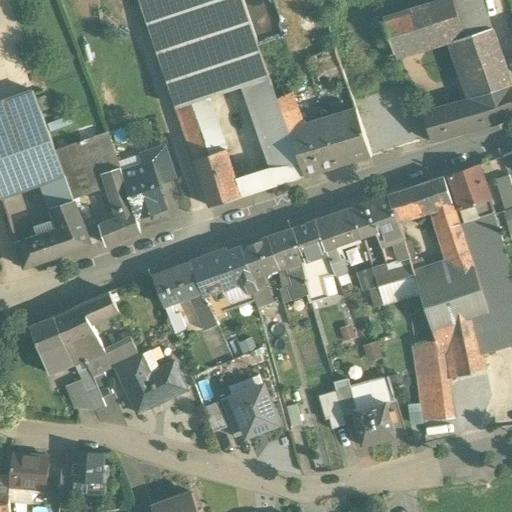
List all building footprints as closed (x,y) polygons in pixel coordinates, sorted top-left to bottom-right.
[(209,98),(218,95),(233,90),(251,84),(269,78),(268,76),(242,0),(141,0),(178,108),(209,98)] [(453,0),(448,0),(384,21),(395,54),(451,36),(464,32),(453,0)] [(481,0),(453,0),(464,32),(451,36),(453,41),(491,29),(481,0)] [(491,29),(453,41),(471,99),(510,87),(491,29)] [(321,85),(345,79),(337,49),(313,55),(321,85)] [(306,126),(304,122),(302,123),(292,93),(305,88),(296,64),(282,70),(282,71),(268,76),(269,78),(279,106),(280,106),(286,121),(306,177),(322,172),(306,126)] [(269,78),(251,84),(265,128),(286,121),(280,106),(279,106),(269,78)] [(471,99),(424,114),(431,141),(495,123),(511,115),(511,92),(510,87),(471,99)] [(55,150),(32,92),(0,101),(0,193),(0,194),(42,180),(52,208),(76,202),(75,198),(66,176),(65,177),(55,150)] [(209,98),(178,108),(187,138),(218,128),(209,98)] [(355,110),(321,121),(336,167),(336,168),(371,157),(355,110)] [(286,121),(265,128),(279,168),(262,174),(267,189),(306,177),(286,121)] [(321,121),(306,126),(322,172),(336,167),(321,121)] [(95,137),(91,125),(76,130),(80,142),(55,150),(65,177),(66,176),(75,198),(108,188),(111,197),(127,191),(121,173),(120,169),(107,133),(95,137)] [(218,128),(187,138),(199,175),(230,164),(218,128)] [(165,145),(139,154),(143,166),(149,164),(157,186),(176,179),(165,145)] [(157,186),(149,164),(143,166),(121,173),(127,191),(136,219),(165,209),(157,186)] [(230,164),(199,175),(210,208),(267,189),(262,174),(236,182),(230,164)] [(478,166),(449,176),(464,224),(495,215),(478,166)] [(444,177),(389,195),(390,198),(397,220),(432,208),(452,202),(444,177)] [(127,191),(111,197),(118,220),(100,228),(105,246),(140,231),(136,219),(127,191)] [(390,198),(354,209),(364,238),(377,233),(383,249),(396,244),(400,255),(396,256),(404,279),(399,280),(378,287),(383,306),(421,295),(412,266),(397,220),(390,198)] [(511,201),(500,206),(504,217),(511,213),(511,201)] [(76,202),(52,208),(55,220),(59,230),(67,254),(68,254),(93,245),(76,202)] [(455,274),(431,282),(428,272),(422,261),(412,266),(421,295),(429,321),(435,343),(438,357),(452,353),(458,378),(484,371),(481,356),(511,348),(511,278),(495,215),(464,224),(460,225),(452,202),(432,208),(455,274)] [(354,209),(316,222),(327,254),(336,276),(336,277),(345,274),(337,247),(364,238),(354,209)] [(55,220),(13,234),(16,244),(59,230),(55,220)] [(316,222),(292,229),(303,263),(300,264),(304,282),(315,280),(310,260),(327,254),(316,222)] [(303,263),(292,229),(269,237),(280,270),(287,268),(293,287),(289,288),(293,301),(308,296),(304,282),(300,264),(303,263)] [(59,230),(16,244),(24,269),(67,254),(59,230)] [(269,237),(242,246),(242,248),(252,279),(259,277),(278,271),(280,270),(269,237)] [(226,251),(190,264),(204,293),(216,320),(223,317),(221,311),(254,299),(252,292),(250,282),(252,282),(252,279),(242,248),(227,253),(226,251)] [(327,254),(310,260),(315,280),(321,278),(322,280),(336,276),(327,254)] [(394,263),(373,270),(378,287),(399,280),(394,263)] [(190,264),(153,277),(169,318),(174,316),(170,305),(188,299),(201,294),(190,264)] [(293,287),(287,268),(280,270),(278,271),(282,290),(280,291),(284,304),(293,301),(289,288),(293,287)] [(373,270),(358,275),(363,293),(369,291),(374,309),(383,306),(378,287),(373,270)] [(265,287),(262,288),(259,277),(252,279),(252,282),(257,291),(252,292),(254,299),(257,308),(271,304),(265,287)] [(315,280),(304,282),(308,296),(310,303),(327,298),(322,280),(321,278),(315,280)] [(119,314),(109,293),(98,297),(107,319),(119,314)] [(201,294),(188,299),(198,321),(203,331),(218,324),(216,320),(204,293),(201,294)] [(85,303),(62,315),(54,318),(67,349),(68,349),(75,366),(84,362),(88,369),(92,378),(112,368),(105,354),(91,326),(107,319),(98,297),(85,303)] [(188,299),(170,305),(174,316),(181,317),(185,327),(198,321),(188,299)] [(181,317),(174,316),(169,318),(173,331),(185,327),(181,317)] [(54,318),(31,327),(50,376),(75,366),(68,349),(67,349),(54,318)] [(132,342),(105,354),(112,368),(114,367),(138,356),(132,342)] [(452,353),(438,357),(435,343),(412,346),(422,424),(454,419),(449,380),(458,378),(452,353)] [(148,375),(138,356),(114,367),(138,415),(188,392),(175,363),(148,375)] [(88,369),(78,373),(81,381),(82,383),(92,378),(88,369)] [(103,375),(93,379),(96,388),(85,393),(93,412),(94,413),(105,408),(102,399),(111,395),(103,375)] [(92,378),(82,383),(85,393),(96,388),(93,379),(92,378)] [(81,381),(68,386),(77,409),(93,412),(85,393),(82,383),(81,381)] [(262,388),(233,399),(246,434),(247,436),(276,425),(262,388)] [(350,388),(336,392),(343,415),(354,413),(357,412),(350,388)] [(336,392),(318,397),(325,419),(329,418),(332,429),(346,425),(343,415),(336,392)] [(246,434),(233,399),(232,397),(220,401),(235,438),(246,434)] [(217,404),(203,409),(213,434),(227,428),(217,404)] [(357,412),(354,413),(363,447),(364,447),(364,449),(381,445),(380,442),(394,439),(385,404),(357,412)] [(302,424),(297,405),(287,407),(293,427),(302,424)] [(86,495),(87,482),(106,483),(107,472),(100,471),(102,455),(73,453),(70,493),(86,495)] [(48,458),(13,455),(9,487),(45,490),(48,458)] [(87,482),(86,495),(105,497),(106,483),(87,482)] [(198,511),(192,493),(151,508),(152,511),(198,511)] [(0,511),(8,511),(14,511),(10,495),(0,497),(0,511)]
